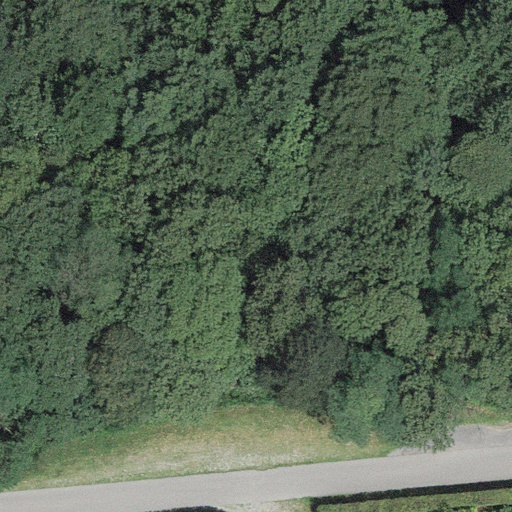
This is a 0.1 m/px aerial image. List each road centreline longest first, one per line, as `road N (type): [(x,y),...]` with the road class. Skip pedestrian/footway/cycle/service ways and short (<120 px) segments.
road 1 (track): [(0,258),(338,288),(511,313)]
road 2 (residential): [(0,511),(511,460)]
